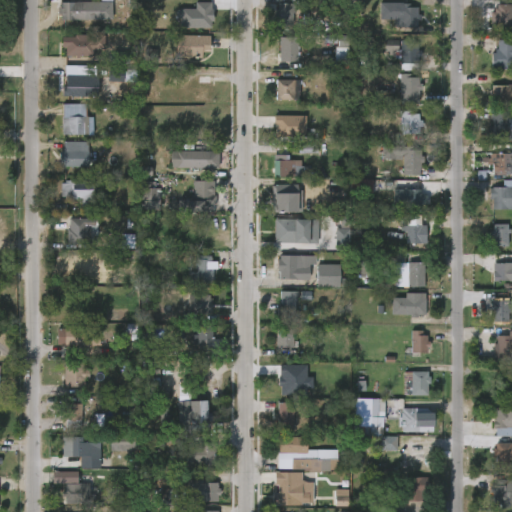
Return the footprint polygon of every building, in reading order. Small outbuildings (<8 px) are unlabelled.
[(419,0),(419,3),(414,3),(415,14),(418,14),(418,19),(404,19),(404,27),(391,27),(392,13),(394,13),(394,3),(398,3),(398,0),(419,0)] [(99,2),(99,20),(61,20),(61,17),(57,17),(57,7),(61,7),(61,2),(99,1),(99,2)] [(293,3),(293,24),(277,24),(278,16),(275,16),(275,10),(277,10),(277,3),(293,3)] [(511,29),(489,29),(489,12),(493,12),(493,8),(495,8),(495,5),(511,5),(511,29)] [(100,35),(100,46),(93,46),(93,56),(65,55),(65,47),(61,47),(61,36),(74,37),(74,34),(100,35)] [(209,48),(209,50),(204,50),(204,52),(202,52),(201,59),(175,58),(176,34),(210,35),(209,48)] [(337,46),(347,47),(347,36),(337,36),(337,46)] [(301,46),(300,53),(297,53),(296,59),(290,59),(290,64),(276,63),(277,55),(279,55),(280,37),(297,38),(296,46),(301,46)] [(409,39),(409,44),(416,44),(416,50),(419,50),(419,57),(415,57),(416,70),(398,70),(398,39),(409,39)] [(398,41),(384,40),(383,51),(398,51),(398,41)] [(509,40),(509,46),(511,46),(511,60),(511,69),(489,69),(489,53),(492,52),(492,49),(495,49),(495,40),(509,40)] [(347,48),(334,48),(334,65),(347,65),(347,48)] [(156,49),(145,49),(145,61),(156,60),(156,49)] [(113,64),(128,65),(128,53),(114,52),(113,64)] [(408,74),(408,77),(416,77),(417,84),(420,84),(420,90),(416,91),(416,104),(399,105),(398,79),(395,79),(395,74),(408,74)] [(97,75),(97,97),(61,96),(61,85),(64,85),(65,77),(74,77),(74,76),(88,77),(90,75),(97,75)] [(209,101),(192,101),(192,82),(197,82),(197,75),(211,75),(211,86),(209,86),(209,101)] [(300,80),(299,83),(302,83),(302,92),(299,92),(299,99),(276,99),(276,79),(300,80)] [(511,84),(511,101),(490,102),(490,95),(488,95),(487,90),(490,90),(489,85),(511,84)] [(86,103),(86,116),(88,116),(88,134),(61,134),(62,103),(86,103)] [(409,110),(409,114),(417,114),(418,121),(422,121),(423,135),(416,136),(416,140),(403,140),(403,134),(400,134),(399,115),(397,115),(397,111),(409,110)] [(497,111),(497,112),(505,112),(505,119),(511,119),(511,141),(485,141),(485,126),(490,126),(490,121),(488,119),(488,114),(497,111)] [(306,116),(274,116),(274,137),(305,138),(306,116)] [(316,145),(298,146),(298,154),(316,154),(316,145)] [(419,149),(418,156),(421,156),(420,162),(418,162),(418,174),(401,174),(401,154),(393,154),(393,158),(380,158),(381,145),(411,146),(411,149),(419,149)] [(89,151),(88,166),(63,166),(63,165),(59,165),(59,151),(89,151)] [(220,169),(172,169),(172,151),(220,152),(220,169)] [(511,151),(511,173),(504,175),(504,171),(496,170),(496,173),(492,173),(492,165),(486,165),(486,162),(480,162),(480,157),(489,158),(489,155),(487,155),(487,152),(511,151)] [(286,154),(286,159),(298,158),(298,166),(292,166),(292,176),(271,176),(271,172),(268,172),(268,167),(271,167),(271,159),(273,159),(273,154),(286,154)] [(372,180),(350,179),(349,193),(372,194),(372,180)] [(511,179),(511,207),(490,208),(490,198),(487,198),(487,187),(501,186),(501,179),(511,179)] [(92,181),(92,182),(95,182),(95,193),(106,193),(106,211),(81,211),(82,203),(74,203),(74,199),(64,199),(64,197),(60,197),(60,183),(64,183),(64,180),(92,181)] [(214,199),(214,211),(172,214),(172,201),(194,201),(195,181),(214,181),(214,199)] [(140,210),(158,210),(159,182),(140,182),(140,210)] [(295,183),(295,188),(299,188),(299,211),(269,211),(269,183),(295,183)] [(403,186),(403,188),(417,188),(417,194),(423,195),(423,202),(417,203),(417,210),(390,210),(390,188),(400,188),(400,186),(403,186)] [(85,218),(85,224),(90,224),(90,244),(67,244),(67,229),(69,229),(69,218),(85,218)] [(295,220),(295,242),(280,243),(280,234),(278,234),(278,223),(280,223),(280,220),(295,220)] [(506,223),(506,229),(508,229),(509,233),(505,233),(506,245),(491,246),(491,235),(488,236),(488,230),(491,230),(491,224),(506,223)] [(424,231),(424,237),(422,237),(422,244),(406,243),(406,241),(397,241),(397,236),(401,236),(400,225),(422,226),(422,231),(424,231)] [(335,247),(348,248),(349,229),(336,229),(335,247)] [(120,249),(134,249),(134,235),(120,234),(120,249)] [(96,254),(96,256),(100,256),(100,262),(96,262),(96,264),(67,266),(67,256),(85,256),(85,254),(96,254)] [(212,269),(212,284),(189,283),(189,272),(194,272),(194,255),(210,256),(210,269),(212,269)] [(297,256),(297,267),(309,267),(309,280),(277,279),(277,259),(279,259),(279,255),(297,256)] [(424,264),(424,287),(408,287),(407,262),(424,262),(424,264)] [(511,280),(491,280),(491,262),(511,262),(511,280)] [(339,287),(316,287),(317,264),(340,264),(339,287)] [(293,316),(275,316),(275,307),(276,304),(278,304),(278,290),(296,290),(296,301),(293,301),(293,316)] [(422,296),(422,314),(414,314),(414,318),(407,317),(407,314),(388,314),(388,297),(402,297),(402,292),(422,293),(422,296)] [(211,298),(211,311),(209,311),(209,314),(193,314),(193,321),(182,321),(182,314),(187,314),(189,294),(210,295),(209,298),(211,298)] [(506,298),(506,301),(510,301),(510,312),(506,312),(506,323),(491,323),(491,308),(488,308),(488,304),(490,304),(490,298),(506,298)] [(211,326),(213,350),(198,351),(197,339),(194,340),(194,335),(197,335),(197,326),(211,326)] [(277,347),(276,347),(277,329),(292,329),(293,327),(299,327),(299,332),(293,332),(293,347),(277,347)] [(97,334),(97,343),(95,343),(94,345),(66,344),(66,328),(94,329),(94,334),(97,334)] [(419,330),(419,335),(424,335),(424,341),(426,341),(426,347),(424,347),(424,353),(408,352),(408,330),(419,330)] [(511,330),(511,361),(494,361),(494,344),(497,344),(497,336),(508,336),(508,331),(511,330)] [(86,362),(86,369),(91,369),(91,377),(85,377),(85,386),(66,386),(67,362),(86,362)] [(306,377),(306,365),(278,366),(279,395),(312,394),(312,377),(306,377)] [(426,372),(426,375),(429,375),(428,382),(427,382),(427,395),(401,394),(402,371),(426,372)] [(210,400),(210,413),(214,413),(214,421),(193,421),(192,400),(210,400)] [(83,403),(82,427),(67,427),(66,403),(83,403)] [(293,431),(278,431),(278,403),(293,403),(293,431)] [(511,437),(496,437),(496,428),(493,429),(493,408),(511,408),(511,437)] [(413,409),(412,412),(429,412),(429,431),(409,431),(409,425),(403,425),(404,409),(413,409)] [(382,434),(353,433),(353,416),(382,417),(382,434)] [(147,447),(162,448),(162,435),(147,435),(147,447)] [(101,436),(102,458),(63,457),(63,437),(101,436)] [(136,437),(136,451),(112,450),(112,443),(103,443),(103,436),(136,437)] [(296,454),(278,454),(278,437),(296,437),(296,454)] [(396,452),(396,437),(380,437),(380,451),(396,452)] [(216,444),(216,468),(185,467),(185,455),(188,455),(188,443),(216,444)] [(511,443),(511,469),(495,470),(495,456),(494,456),(494,448),(496,448),(496,443),(511,443)] [(428,448),(428,457),(432,457),(432,469),(405,469),(405,448),(428,448)] [(301,472),(291,472),(291,460),(330,460),(330,473),(301,472)] [(424,502),(402,501),(403,477),(428,478),(428,495),(424,495),(424,502)] [(511,480),(511,486),(511,505),(493,505),(493,486),(496,486),(496,480),(511,480)] [(294,504),(276,505),(277,483),(298,482),(298,492),(293,493),(294,504)] [(90,483),(90,503),(66,503),(67,496),(63,496),(63,491),(66,491),(66,484),(90,483)] [(188,483),(188,504),(190,504),(189,511),(202,511),(203,504),(218,504),(218,483),(188,483)] [(158,505),(177,506),(177,490),(159,489),(158,505)] [(334,506),(347,507),(347,490),(334,490),(334,506)]
